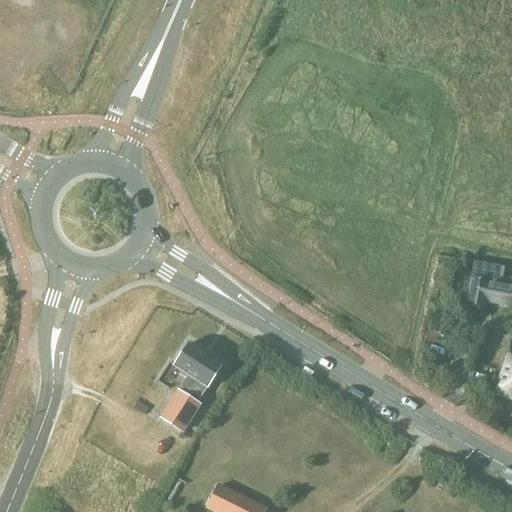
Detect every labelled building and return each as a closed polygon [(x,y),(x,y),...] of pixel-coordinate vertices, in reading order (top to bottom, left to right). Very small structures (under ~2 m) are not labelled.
[(453,260),(451,273),(457,274),(460,261),(453,260)] [(472,262),(469,280),(464,304),(482,308),(483,302),(507,306),(510,288),(499,286),(502,268),(472,262)] [(188,392),(200,400),(221,367),(218,365),(217,362),(212,358),(208,359),(200,353),(199,350),(194,347),(190,347),(187,346),(173,368),(181,372),(179,375),(187,380),(188,377),(195,382),(188,392)] [(494,396),(511,401),(511,358),(507,357),(494,396)] [(178,392),(159,420),(183,434),(201,407),(178,392)] [(205,509),(211,511),(263,511),(264,510),(217,486),(205,509)]
